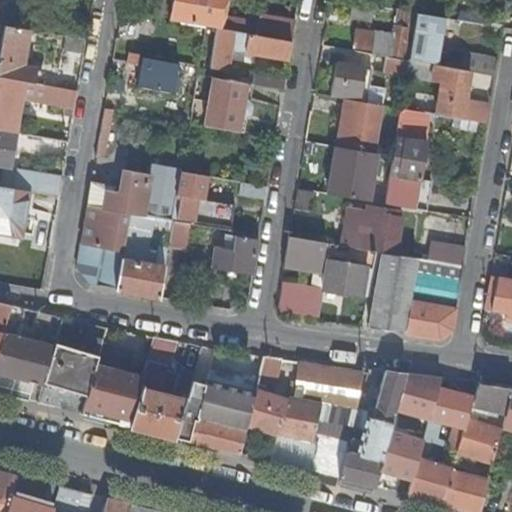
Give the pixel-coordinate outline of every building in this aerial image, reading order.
[(172,0),(169,19),(200,25),(206,26),(210,0),(172,0)] [(225,0),(210,0),(206,26),(217,28),(220,29),(291,41),(295,21),(259,14),(259,16),(251,14),(249,24),(222,18),(225,0)] [(371,24),(375,6),(354,3),(350,21),(371,24)] [(387,26),(394,27),(397,10),(390,9),(387,26)] [(375,32),(371,55),(387,58),(389,58),(390,55),(404,58),(403,60),(407,61),(408,61),(416,19),(416,13),(397,10),(394,27),(393,36),(375,32)] [(425,20),(416,19),(408,61),(435,65),(443,18),(426,15),(425,20)] [(146,56),(146,55),(149,37),(151,25),(135,22),(127,63),(137,65),(139,55),(146,56)] [(24,67),(30,31),(17,29),(5,28),(0,53),(0,77),(40,85),(42,70),(24,67)] [(232,49),(288,59),(291,41),(220,29),(217,28),(210,67),(228,71),(232,49)] [(373,34),(354,30),(351,48),(370,51),(373,34)] [(81,53),(84,40),(71,38),(68,37),(66,50),(81,53)] [(149,37),(146,55),(164,58),(168,40),(149,37)] [(447,51),(444,67),(469,72),(495,76),(498,59),(447,51)] [(384,74),(406,77),(408,61),(407,61),(403,60),(389,58),(387,58),(384,74)] [(464,101),(469,72),(444,67),(435,65),(408,61),(406,77),(441,84),(438,98),(424,96),(421,112),(430,114),(461,119),(464,101)] [(135,74),(137,65),(127,63),(120,103),(155,109),(158,94),(138,90),(141,74),(135,74)] [(337,65),(331,97),(344,99),(364,103),(367,85),(370,71),(337,65)] [(254,70),(251,85),(283,91),(285,76),(254,70)] [(16,96),(74,107),(77,92),(40,85),(0,77),(0,129),(10,132),(16,96)] [(244,98),(247,84),(214,79),(205,127),(239,133),(242,117),(244,118),(250,114),(251,105),(247,99),(244,98)] [(174,109),(192,112),(196,85),(179,82),(174,109)] [(385,89),(367,85),(364,103),(382,106),(385,89)] [(336,148),(357,151),(358,146),(374,149),(382,106),(364,103),(344,99),(336,148)] [(487,124),(490,106),(464,101),(461,119),(487,124)] [(426,143),(430,114),(421,112),(400,109),(389,176),(384,204),(389,205),(427,212),(432,184),(420,181),(427,143),(426,143)] [(106,158),(114,111),(104,110),(96,156),(106,158)] [(0,166),(10,168),(16,133),(10,132),(0,129),(0,166)] [(44,148),(66,152),(68,142),(45,138),(44,148)] [(378,155),(357,151),(336,148),(328,195),(369,202),(378,155)] [(91,183),(76,269),(91,286),(116,290),(123,252),(131,213),(173,220),(175,210),(182,172),(182,171),(152,166),(150,176),(127,172),(123,195),(114,193),(116,188),(91,183)] [(204,199),(207,177),(182,172),(175,210),(180,211),(178,220),(194,223),(195,221),(205,223),(229,227),(233,205),(209,200),(204,199)] [(17,173),(14,189),(29,191),(58,197),(61,181),(17,173)] [(224,192),(265,200),(267,188),(226,180),(224,192)] [(0,231),(21,236),(29,191),(14,189),(0,185),(0,231)] [(348,207),(341,246),(375,252),(384,204),(379,203),(378,208),(369,206),(368,211),(348,207)] [(388,210),(389,205),(384,204),(375,252),(396,256),(403,217),(399,216),(400,212),(388,210)] [(116,290),(158,298),(164,265),(146,261),(153,224),(172,228),(173,220),(131,213),(123,252),(116,290)] [(185,248),(189,223),(173,220),(172,228),(168,245),(185,248)] [(212,266),(252,273),(257,240),(258,236),(237,232),(236,236),(234,250),(215,247),(212,266)] [(353,260),(373,264),(375,252),(341,246),(289,236),(285,261),(297,263),(300,267),(321,270),(324,254),(353,259),(353,260)] [(430,243),(427,261),(462,267),(465,250),(430,243)] [(369,328),(404,334),(417,259),(396,256),(375,252),(373,264),(372,269),(366,298),(375,299),(369,328)] [(439,281),(459,284),(462,267),(427,261),(417,259),(404,334),(439,339),(452,329),(455,309),(424,304),(429,280),(438,282),(439,281)] [(305,284),(282,280),(277,310),(317,316),(322,290),(366,298),(372,269),(328,261),(325,275),(315,273),(313,286),(307,286),(305,297),(303,297),(305,284)] [(424,304),(455,309),(459,284),(439,281),(438,282),(429,280),(424,304)] [(511,288),(490,284),(485,310),(509,315),(508,321),(511,321),(511,288)] [(0,318),(7,320),(11,306),(0,303),(0,318)] [(62,318),(11,306),(7,320),(3,334),(0,342),(0,391),(28,398),(32,383),(43,386),(44,382),(55,344),(62,318)] [(44,382),(87,394),(94,370),(95,364),(103,339),(86,335),(82,352),(55,344),(44,382)] [(358,412),(363,370),(299,361),(287,402),(277,434),(269,461),(339,478),(348,445),(358,412)] [(95,364),(94,370),(143,381),(144,376),(95,364)] [(247,425),(277,434),(287,402),(262,392),(265,380),(267,380),(270,369),(262,367),(260,376),(247,425)] [(143,381),(94,370),(87,394),(81,414),(130,426),(143,381)] [(354,446),(348,445),(339,478),(374,487),(379,470),(392,426),(397,409),(407,375),(385,372),(375,405),(371,404),(369,408),(357,454),(352,452),(354,446)] [(194,419),(189,441),(240,454),(247,425),(260,376),(244,373),(243,377),(235,374),(233,380),(209,374),(206,385),(197,420),(194,419)] [(397,409),(429,419),(439,389),(442,379),(407,375),(397,409)] [(130,426),(175,438),(187,399),(161,393),(164,381),(144,376),(143,381),(130,426)] [(175,438),(189,441),(194,419),(197,420),(206,385),(193,381),(187,399),(175,438)] [(471,405),(505,414),(506,408),(511,388),(478,384),(474,398),(471,405)] [(511,388),(506,408),(505,414),(501,427),(511,429),(511,388)] [(474,398),(439,389),(429,419),(464,429),(467,420),(471,405),(474,398)] [(457,452),(492,463),(500,431),(467,420),(464,429),(457,452)] [(400,428),(392,426),(379,470),(411,479),(423,441),(407,436),(407,434),(404,433),(403,435),(399,433),(400,428)] [(431,432),(426,431),(423,441),(411,479),(407,494),(442,503),(451,471),(456,455),(451,453),(446,466),(424,460),(426,455),(430,453),(435,435),(431,432)] [(0,511),(4,511),(10,494),(16,475),(0,470),(0,511)] [(478,511),(487,480),(451,471),(442,503),(464,509),(473,511),(478,511)] [(82,511),(77,510),(82,492),(59,486),(52,507),(50,511),(82,511)] [(82,511),(87,511),(93,494),(82,492),(77,510),(82,511)] [(50,511),(52,507),(10,494),(4,511),(50,511)] [(162,511),(107,498),(102,511),(162,511)]
